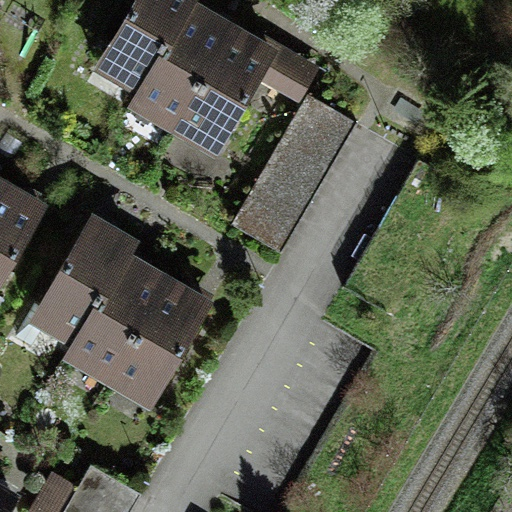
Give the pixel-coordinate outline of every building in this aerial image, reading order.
[(209,19),(186,6),(189,0),(136,0),(107,52),(147,74),(137,91),(177,113),(222,139),(259,73),(293,92),(304,73),(255,45),(225,28),(209,19)] [(293,120),(279,145),(263,171),(249,196),(233,223),(281,251),(290,235),(297,224),(304,211),(311,199),(320,185),(327,173),(334,161),(342,148),(348,136),(356,123),(308,95),(293,120)] [(409,291),(424,265),(440,238),(455,213),(471,188),(420,158),(411,172),(405,183),(397,197),(390,209),(382,223),(374,236),(366,249),(359,261),(351,275),(343,287),(394,317),(409,291)] [(0,283),(43,208),(21,195),(0,183),(0,283)] [(73,344),(117,367),(160,390),(207,302),(185,290),(164,279),(143,268),(120,256),(127,242),(106,231),(84,219),(39,302),(83,326),(73,344)] [(79,490),(65,511),(130,511),(135,504),(142,492),(94,464),(79,490)] [(0,511),(6,511),(14,499),(0,490),(0,511)]
